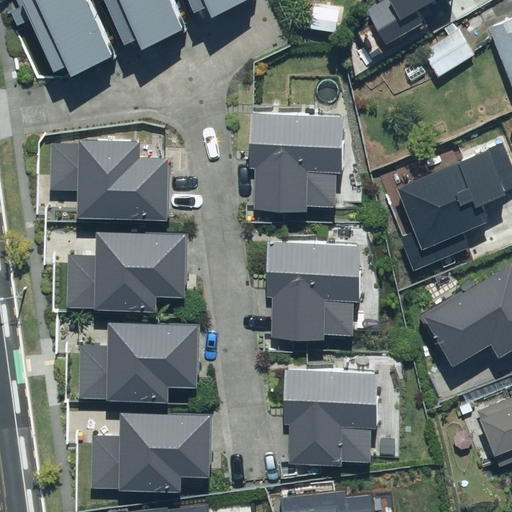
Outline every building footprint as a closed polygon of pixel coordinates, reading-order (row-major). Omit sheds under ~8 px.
[(32,0),(60,57),(73,51),(78,63),(119,44),(98,0),(32,0)] [(113,0),(128,31),(143,26),(148,35),(187,16),(180,0),(113,0)] [(511,12),(497,19),(511,55),(511,12)] [(428,46),(452,83),(463,75),(457,65),(481,49),(460,18),(449,25),(452,30),(428,46)] [(421,45),(380,64),(394,97),(436,78),(421,45)] [(346,161),(347,103),(317,103),(316,108),(302,108),(302,102),(256,103),(253,158),(259,158),(257,198),(311,200),(311,194),(340,194),(341,161),(346,161)] [(511,174),(511,140),(495,116),(410,150),(416,175),(384,188),(414,259),(476,246),(460,214),(488,183),(511,174)] [(143,147),(143,133),(112,131),(112,136),(98,136),(99,131),(83,130),(81,207),(172,208),(173,147),(143,147)] [(191,223),(101,221),(100,247),(72,246),(70,298),(160,299),(160,284),(189,284),(191,223)] [(319,231),(272,230),(270,286),(276,286),(275,326),(329,328),(329,322),(358,323),(358,288),(364,288),(364,231),(333,231),(333,235),(319,235),(319,231)] [(511,254),(428,303),(456,353),(495,331),(502,343),(511,337),(511,254)] [(201,374),(203,313),(112,311),(112,338),(84,337),(82,390),(173,390),(173,374),(201,374)] [(381,359),(289,358),(287,413),(294,413),(292,453),(346,455),(345,449),(374,450),(375,415),(381,415),(381,359)] [(511,391),(484,402),(501,444),(511,439),(511,391)] [(214,464),(215,402),(125,400),(124,428),(97,427),(96,479),(185,481),(186,464),(214,464)] [(348,482),(283,489),(285,511),(379,511),(378,497),(376,498),(374,485),(349,487),(348,482)] [(250,511),(249,507),(213,511),(210,497),(174,502),(173,498),(105,508),(105,511),(250,511)]
